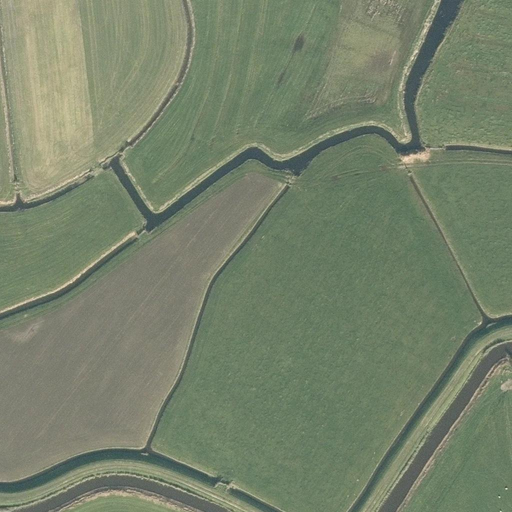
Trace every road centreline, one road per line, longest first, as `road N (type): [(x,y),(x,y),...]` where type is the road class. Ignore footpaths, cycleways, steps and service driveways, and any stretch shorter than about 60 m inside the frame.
road 1 (track): [(0,496),(119,464),(181,478),(253,511)]
road 2 (track): [(365,511),(471,355),(511,331)]
